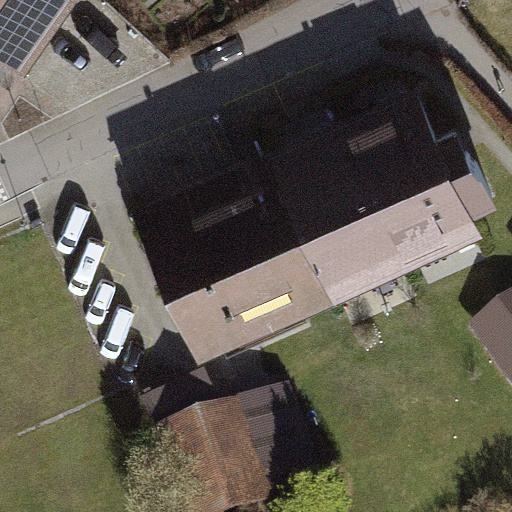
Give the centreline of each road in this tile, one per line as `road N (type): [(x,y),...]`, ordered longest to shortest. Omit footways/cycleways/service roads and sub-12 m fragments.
road 1 (residential): [(0,175),(360,0)]
road 2 (residential): [(425,0),(511,101)]
